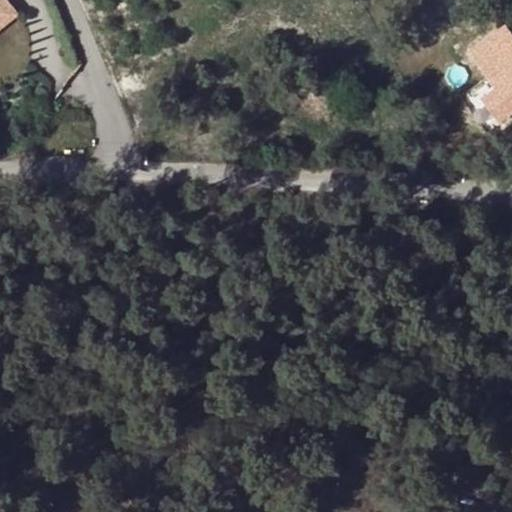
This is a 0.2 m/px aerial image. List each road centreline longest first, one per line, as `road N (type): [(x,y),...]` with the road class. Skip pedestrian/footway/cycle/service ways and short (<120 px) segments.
road 1 (residential): [(136,171),(511,191)]
road 2 (residential): [(136,171),(67,0)]
road 3 (residential): [(0,172),(136,171)]
